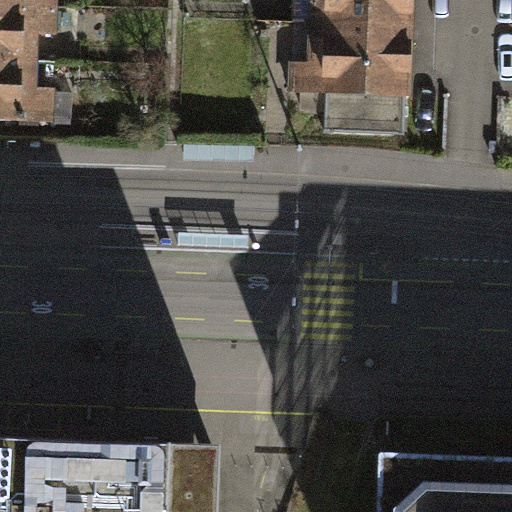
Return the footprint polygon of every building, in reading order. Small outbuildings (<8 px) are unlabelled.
[(402,24),(403,0),(317,0),(317,22),(402,24)] [(14,6),(0,5),(0,59),(12,60),(13,33),(46,34),(47,7),(14,6)] [(400,96),(402,24),(317,22),(316,64),(284,63),(283,91),(317,92),(316,132),(395,135),(396,96),(400,96)] [(12,60),(0,59),(0,119),(43,121),(44,89),(25,88),(26,60),(12,60)] [(0,440),(0,511),(209,511),(212,447),(0,440)] [(511,511),(511,460),(372,455),(369,511),(511,511)]
